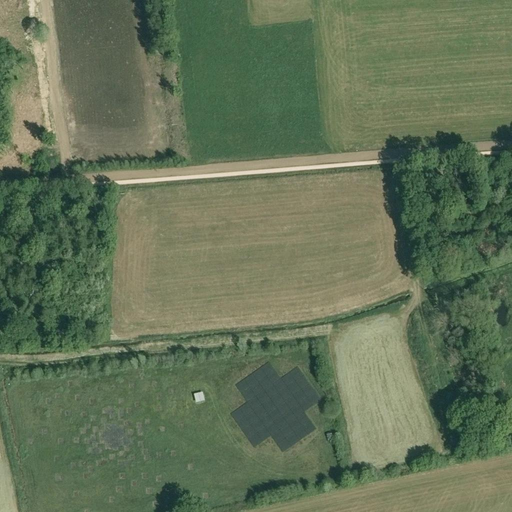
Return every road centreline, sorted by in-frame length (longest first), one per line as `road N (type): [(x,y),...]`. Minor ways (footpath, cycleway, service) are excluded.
road 1 (track): [(0,185),(511,143)]
road 2 (track): [(48,0),(68,179)]
